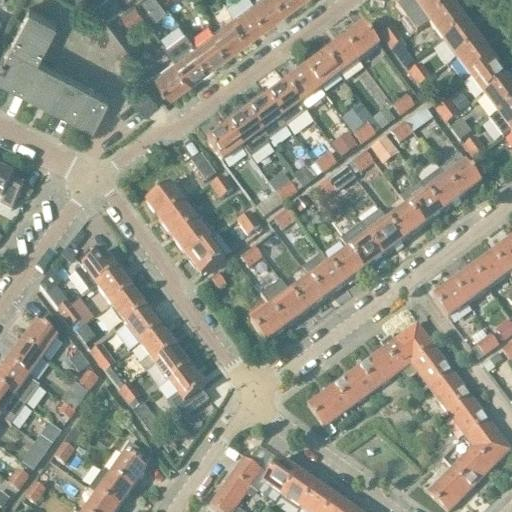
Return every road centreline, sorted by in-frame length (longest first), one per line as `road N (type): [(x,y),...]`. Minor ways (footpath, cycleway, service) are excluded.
road 1 (residential): [(92,187),(353,0)]
road 2 (residential): [(92,187),(251,406)]
road 3 (residential): [(408,274),(251,406)]
road 4 (residential): [(251,406),(400,511)]
road 5 (residential): [(511,420),(408,274)]
road 6 (residential): [(0,313),(92,187)]
road 7 (residential): [(511,190),(408,274)]
road 8 (residential): [(251,406),(175,511)]
